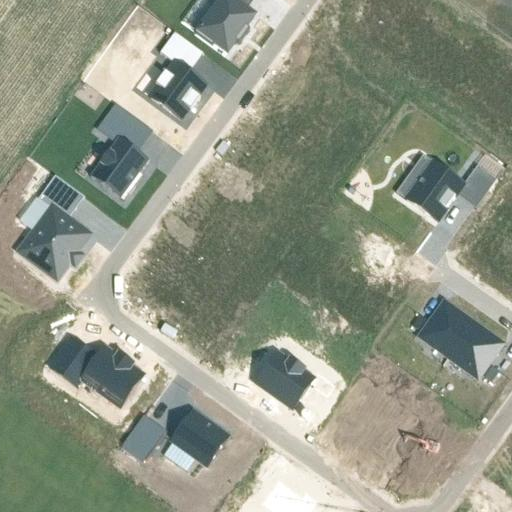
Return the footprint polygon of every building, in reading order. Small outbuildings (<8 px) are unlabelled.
[(228,53),(257,16),(236,0),(220,0),(197,30),(228,53)] [(183,121),(208,86),(175,63),(150,98),(183,121)] [(122,199),(148,160),(118,139),(92,178),(122,199)] [(401,201),(437,226),(465,188),(429,162),(401,201)] [(79,251),(91,234),(52,206),(17,256),(56,283),(70,263),(75,266),(83,254),(79,251)] [(444,303),(418,339),(479,382),(505,346),(444,303)] [(109,347),(84,381),(120,408),(145,373),(109,347)] [(280,353),(255,386),(293,413),(317,379),(280,353)] [(232,436),(195,411),(172,445),(209,470),(232,436)]
